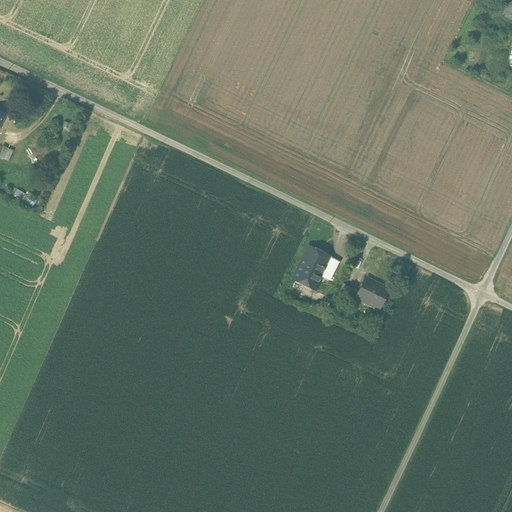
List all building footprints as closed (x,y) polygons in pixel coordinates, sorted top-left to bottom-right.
[(13,151),(3,147),(0,154),(0,157),(8,161),(13,151)] [(330,257),(309,247),(292,280),(294,281),(314,290),(319,281),(330,257)] [(330,257),(319,281),(327,285),(329,280),(332,282),(334,277),(331,276),(338,262),(339,262),(330,257)] [(389,289),(366,278),(355,299),(378,310),(389,289)] [(314,290),(294,281),(286,296),(306,306),(314,290)] [(355,290),(343,284),(337,295),(349,301),(355,290)]
